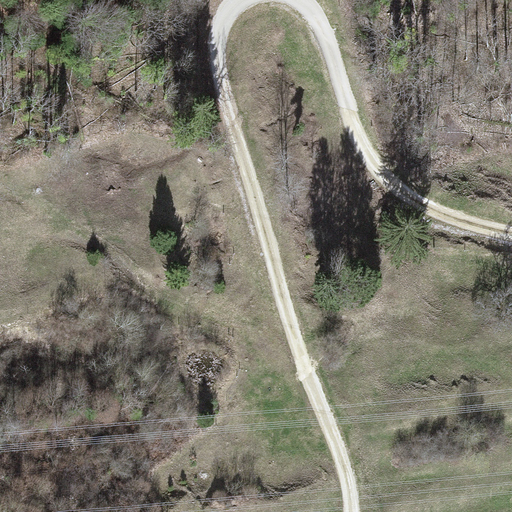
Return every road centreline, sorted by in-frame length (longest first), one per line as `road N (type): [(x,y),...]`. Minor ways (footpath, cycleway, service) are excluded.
road 1 (track): [(352,511),(218,98),(213,27),(228,0)]
road 2 (track): [(304,0),(327,38),(364,152),(383,179),(448,215),(511,232)]
